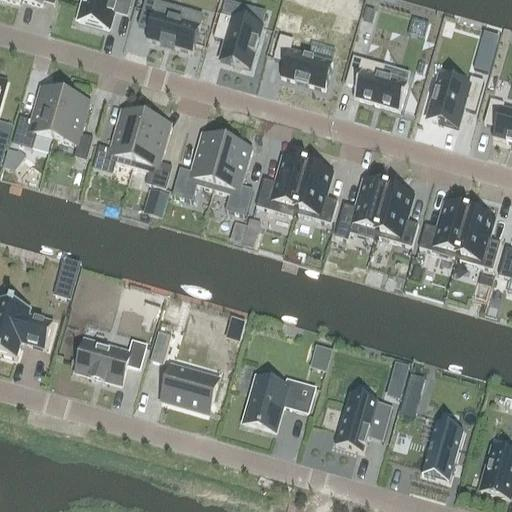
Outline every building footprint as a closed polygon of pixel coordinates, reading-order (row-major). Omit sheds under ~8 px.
[(0,0),(0,1),(18,7),(20,3),(42,9),(44,0),(0,0)] [(84,0),(78,24),(109,32),(116,6),(129,9),(131,0),(84,0)] [(145,1),(137,28),(149,31),(146,43),(192,56),(199,29),(173,22),(176,10),(145,1)] [(374,14),(365,12),(362,22),(371,25),(374,14)] [(224,19),(218,42),(229,46),(224,65),(254,74),(266,31),(224,19)] [(425,42),(430,26),(414,22),(410,37),(425,42)] [(273,63),(285,66),(281,81),(325,94),(333,67),(331,66),(335,53),(312,46),(308,60),(290,55),(293,43),(280,40),(273,63)] [(480,51),(474,72),(488,75),(493,54),(480,51)] [(381,80),(384,69),(353,60),(345,88),(357,91),(354,103),(400,116),(408,88),(407,88),(381,80)] [(426,123),(457,132),(463,112),(475,116),(484,85),(470,81),(468,89),(439,81),(426,123)] [(66,99),(40,92),(31,124),(20,121),(12,147),(32,153),(37,138),(53,142),(66,99)] [(66,99),(53,142),(77,149),(74,161),(86,164),(93,141),(81,138),(91,106),(66,99)] [(492,142),(511,146),(511,114),(502,112),(504,107),(490,103),(484,127),(495,131),(492,142)] [(132,171),(146,122),(121,115),(111,153),(99,149),(92,172),(112,178),(116,167),(132,171)] [(146,122),(132,171),(149,176),(146,187),(166,193),(172,170),(161,167),(171,129),(146,122)] [(0,125),(0,167),(11,128),(0,125)] [(195,189),(213,194),(227,145),(202,138),(191,175),(179,172),(172,198),(192,204),(195,189)] [(251,152),(227,145),(213,194),(228,198),(225,213),(245,219),(252,192),(241,189),(251,152)] [(25,161),(19,157),(7,153),(2,172),(14,175),(25,161)] [(264,182),(256,210),(294,221),(295,218),(308,169),(309,168),(283,161),(276,186),(264,182)] [(308,169),(295,218),(331,228),(337,205),(325,201),(333,176),(308,169)] [(344,208),(335,240),(348,244),(350,237),(374,244),(375,240),(376,241),(389,193),(389,191),(364,184),(356,211),(344,208)] [(389,193),(376,241),(411,251),(418,227),(406,224),(413,199),(389,193)] [(168,199),(155,194),(149,219),(161,223),(168,199)] [(425,228),(419,251),(455,262),(455,263),(456,263),(470,215),(470,214),(445,206),(437,232),(425,228)] [(470,215),(456,263),(492,274),(500,246),(488,243),(494,222),(470,215)] [(256,238),(260,226),(249,223),(248,225),(245,235),(256,238)] [(511,253),(506,251),(498,279),(510,283),(511,283),(511,253)] [(417,281),(421,270),(412,267),(409,279),(417,281)] [(491,290),(493,282),(480,279),(478,286),(491,290)] [(139,307),(156,310),(160,289),(144,286),(139,307)] [(0,357),(17,362),(21,346),(46,353),(54,326),(29,319),(31,312),(0,303),(0,357)] [(150,365),(163,369),(171,340),(158,336),(150,365)] [(132,345),(129,357),(84,344),(76,376),(92,381),(91,383),(104,387),(105,385),(121,389),(127,370),(139,373),(146,349),(132,345)] [(325,375),(331,354),(315,350),(310,371),(325,375)] [(219,382),(203,377),(171,368),(162,401),(210,415),(218,385),(219,382)] [(243,427),(275,436),(283,410),(308,417),(315,392),(287,385),(286,390),(256,381),(243,427)] [(387,397),(400,401),(404,388),(390,384),(387,397)] [(406,394),(400,417),(414,421),(420,398),(406,394)] [(377,407),(378,404),(350,397),(335,449),(363,457),(373,421),(389,425),(393,411),(377,407)] [(436,426),(421,478),(449,486),(463,434),(462,434),(461,435),(437,428),(437,427),(436,426)] [(511,456),(492,451),(480,495),(509,503),(511,491),(511,456)]
